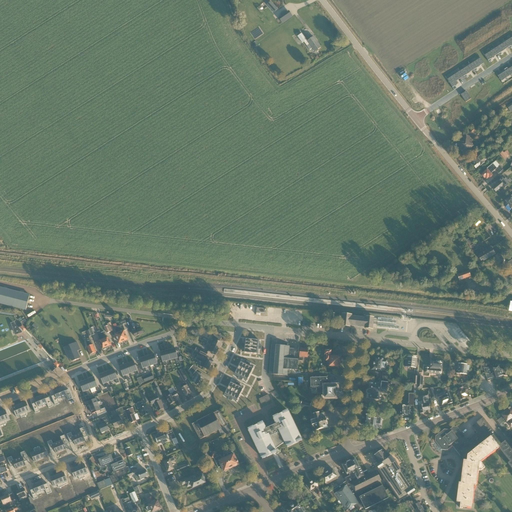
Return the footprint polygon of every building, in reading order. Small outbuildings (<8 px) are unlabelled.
[(272,3),(268,6),(274,13),(278,9),(272,3)] [(283,15),(279,18),(283,24),(287,21),(283,15)] [(300,32),(296,35),(298,37),(300,41),(302,43),(304,42),(308,48),(309,49),(310,50),(312,48),(315,52),(316,51),(317,52),(318,51),(318,50),(321,48),(313,37),(307,41),(302,34),(300,32)] [(505,42),(495,49),(498,54),(501,53),(508,48),(505,42)] [(495,49),(484,56),(488,61),(490,59),(498,54),(495,49)] [(480,58),(470,65),(473,70),(476,69),(483,64),(480,58)] [(470,65),(460,72),(463,77),(466,75),(473,70),(470,65)] [(505,71),(498,76),(501,81),(511,75),(508,70),(505,71)] [(460,72),(447,80),(452,88),(455,86),(457,84),(456,82),(463,77),(460,72)] [(466,92),(461,95),(466,103),(471,99),(466,92)] [(471,142),(466,135),(462,138),(464,140),(458,145),(460,148),(459,149),(464,154),(466,152),(467,154),(471,151),(470,149),(473,146),(471,142)] [(504,153),(502,151),(499,154),(504,159),(510,154),(507,150),(504,153)] [(486,160),(481,153),(477,156),(477,157),(471,161),(474,165),(473,165),(476,169),(480,166),(484,163),(484,162),(486,160)] [(483,174),(482,174),(481,175),(484,178),(485,178),(487,179),(489,177),(489,178),(492,176),(491,174),(495,170),(498,174),(503,170),(499,166),(497,168),(493,164),(486,169),(487,170),(482,173),(483,174)] [(507,190),(500,182),(498,184),(497,184),(495,187),(493,188),(496,192),(495,192),(496,193),(495,193),(497,195),(498,195),(498,196),(500,194),(500,195),(501,194),(503,192),(504,193),(507,190)] [(466,240),(472,252),(477,249),(471,238),(466,240)] [(495,255),(491,249),(479,256),(480,257),(479,258),(481,261),(483,260),(484,261),(495,255)] [(511,258),(509,260),(507,261),(502,252),(497,254),(504,267),(506,266),(509,270),(510,272),(511,270),(511,258)] [(457,275),(459,281),(470,276),(468,271),(457,275)] [(30,295),(0,287),(0,303),(26,310),(30,295)] [(351,315),(342,314),(341,321),(341,326),(351,327),(351,326),(365,327),(365,328),(372,329),(373,318),(366,317),(366,318),(362,317),(351,316),(351,315)] [(397,325),(398,319),(390,318),(389,323),(379,322),(378,327),(400,329),(400,325),(397,325)] [(130,321),(130,322),(126,323),(130,332),(133,331),(135,337),(140,335),(140,334),(144,333),(145,331),(144,330),(142,330),(141,328),(138,329),(136,326),(135,327),(134,324),(132,324),(130,321)] [(41,349),(41,348),(54,362),(54,363),(55,365),(53,367),(52,366),(49,368),(52,371),(59,365),(56,361),(55,361),(42,347),(43,347),(40,344),(40,345),(26,329),(22,325),(19,327),(23,331),(25,330),(39,345),(38,346),(41,349)] [(118,327),(123,341),(124,341),(125,341),(127,340),(127,339),(124,331),(123,331),(122,329),(121,325),(118,327)] [(123,341),(118,327),(115,328),(116,331),(117,333),(116,334),(119,342),(120,342),(120,343),(122,342),(123,341)] [(100,331),(97,332),(98,335),(101,341),(99,341),(102,349),(103,348),(104,349),(107,348),(102,333),(101,334),(100,331)] [(105,332),(102,333),(107,348),(111,347),(110,346),(111,345),(109,337),(107,338),(105,332)] [(222,344),(219,342),(222,338),(213,334),(211,338),(215,340),(214,342),(212,342),(211,343),(208,341),(207,343),(219,349),(220,346),(221,347),(222,344)] [(244,346),(244,353),(250,353),(257,354),(258,349),(258,347),(258,345),(259,340),(252,340),(246,339),(245,339),(245,340),(244,346)] [(90,340),(88,341),(86,342),(88,347),(87,347),(90,355),(96,352),(93,345),(91,340),(90,340)] [(70,348),(65,350),(69,360),(71,359),(72,361),(80,358),(79,355),(78,355),(76,352),(80,350),(77,342),(69,345),(70,348)] [(215,356),(219,349),(207,343),(206,345),(209,347),(210,346),(212,347),(210,352),(212,353),(212,354),(215,356)] [(297,370),(298,360),(294,359),(295,349),(290,349),(290,347),(289,347),(281,346),(272,345),(271,346),(269,373),(269,374),(286,375),(287,375),(287,373),(289,373),(290,370),(297,370)] [(175,348),(168,350),(170,360),(175,359),(176,363),(179,362),(175,348)] [(300,348),(299,359),(307,359),(307,362),(310,362),(310,356),(307,356),(308,349),(300,348)] [(168,350),(160,352),(164,366),(166,365),(165,362),(170,360),(168,350)] [(331,350),(325,350),(325,355),(326,355),(326,361),(330,361),(329,366),(339,367),(339,362),(340,362),(341,357),(331,356),(331,350)] [(198,353),(196,357),(195,359),(202,362),(200,366),(208,370),(212,363),(207,360),(208,358),(198,353)] [(154,354),(147,357),(150,366),(155,365),(156,368),(159,367),(154,354)] [(147,357),(139,359),(144,372),(146,371),(145,368),(150,366),(147,357)] [(383,359),(375,358),(374,365),(373,365),(372,370),(382,371),(382,370),(387,370),(388,363),(387,363),(387,361),(383,360),(383,359)] [(417,359),(408,358),(408,360),(406,360),(405,367),(416,368),(417,359)] [(134,361),(126,364),(130,374),(135,372),(136,375),(139,374),(134,361)] [(238,368),(235,374),(241,377),(247,380),(250,374),(253,368),(249,366),(247,365),(245,364),(241,362),(238,368)] [(440,362),(439,362),(438,363),(437,363),(431,362),(430,369),(429,369),(429,368),(426,368),(425,373),(441,374),(441,369),(442,363),(441,363),(440,362)] [(126,364),(119,367),(124,380),(127,379),(126,376),(130,374),(126,364)] [(468,371),(469,366),(467,365),(458,364),(457,370),(455,370),(455,374),(466,375),(467,371),(468,371)] [(194,374),(198,369),(193,365),(189,370),(194,374)] [(485,367),(484,367),(485,365),(481,365),(480,370),(484,371),(488,381),(492,379),(492,378),(501,375),(505,375),(506,370),(500,369),(497,367),(496,369),(485,367)] [(114,369),(106,372),(110,382),(115,380),(116,383),(119,382),(114,369)] [(106,372),(99,375),(104,388),(107,387),(106,383),(110,382),(106,372)] [(195,384),(200,387),(204,379),(199,377),(199,376),(195,374),(191,382),(195,384)] [(317,388),(317,394),(325,393),(325,398),(338,398),(338,393),(337,393),(337,386),(326,386),(326,383),(328,383),(328,376),(309,376),(310,388),(317,388)] [(94,377),(87,380),(90,389),(95,388),(97,391),(99,390),(94,377)] [(87,380),(79,383),(85,396),(87,395),(86,391),(90,389),(87,380)] [(187,385),(185,382),(181,385),(182,388),(181,389),(185,396),(186,395),(186,396),(187,395),(187,394),(191,392),(187,385)] [(228,388),(225,394),(229,396),(231,397),(233,398),(237,401),(240,394),(243,388),(239,386),(237,385),(235,384),(231,382),(228,388)] [(388,382),(382,382),(381,387),(370,386),(370,390),(367,391),(367,393),(366,393),(366,398),(379,400),(380,393),(387,394),(388,382)] [(459,394),(460,399),(465,398),(464,397),(468,396),(466,390),(469,389),(467,383),(461,384),(463,388),(459,389),(459,390),(456,391),(457,394),(459,394)] [(64,387),(58,389),(62,398),(66,396),(68,400),(72,399),(69,390),(65,391),(64,387)] [(55,395),(51,397),(55,406),(59,404),(58,399),(62,398),(58,389),(53,391),(55,395)] [(166,398),(170,405),(176,401),(174,398),(179,396),(175,391),(169,395),(169,396),(166,398)] [(452,403),(448,391),(437,396),(439,399),(440,399),(442,405),(448,403),(448,404),(452,403)] [(408,406),(400,406),(400,416),(401,416),(402,417),(404,417),(404,416),(405,416),(411,416),(411,406),(414,406),(414,394),(409,394),(409,403),(408,403),(408,406)] [(44,395),(39,397),(42,406),(47,404),(49,408),(53,407),(49,397),(46,399),(44,395)] [(268,395),(259,399),(261,405),(271,400),(268,395)] [(157,396),(150,400),(152,405),(155,403),(155,404),(158,411),(164,408),(162,405),(163,405),(161,401),(160,401),(157,396)] [(422,397),(423,405),(419,406),(420,414),(425,413),(425,411),(430,410),(429,404),(430,404),(428,396),(422,397)] [(35,403),(32,404),(36,413),(40,412),(38,407),(42,406),(39,397),(34,399),(35,403)] [(96,399),(87,402),(89,406),(90,409),(99,406),(102,404),(101,401),(97,403),(96,399)] [(26,402),(19,405),(24,417),(24,416),(24,417),(27,416),(26,412),(29,411),(26,402)] [(142,402),(135,404),(138,409),(140,408),(140,409),(142,413),(143,412),(144,416),(149,413),(146,406),(145,406),(142,402)] [(19,405),(12,408),(16,417),(20,416),(21,418),(22,418),(24,417),(19,405)] [(99,406),(90,409),(92,414),(96,412),(97,416),(102,414),(106,412),(105,408),(100,410),(99,406)] [(133,408),(129,409),(124,411),(127,417),(128,420),(129,420),(131,424),(136,421),(133,414),(135,413),(133,408)] [(218,430),(228,425),(220,410),(192,424),(200,439),(218,430)] [(263,425),(262,422),(248,429),(262,459),(276,452),(274,447),(285,442),(287,447),(302,440),(287,410),(273,417),(274,420),(263,425)] [(6,411),(0,412),(0,416),(3,425),(6,424),(5,421),(9,419),(6,411)] [(511,413),(510,411),(503,416),(506,421),(507,421),(508,424),(510,427),(511,425),(511,420),(511,418),(511,417),(511,413)] [(316,431),(328,427),(326,418),(325,418),(324,413),(319,415),(319,412),(313,414),(314,416),(310,417),(311,420),(312,425),(311,425),(313,433),(316,432),(316,431)] [(361,424),(361,425),(369,426),(369,430),(375,431),(376,423),(376,424),(380,424),(381,418),(377,418),(377,419),(376,419),(376,418),(370,417),(371,413),(363,412),(361,424)] [(103,422),(104,424),(105,425),(99,427),(102,433),(109,430),(107,424),(108,423),(106,417),(100,420),(101,423),(103,422)] [(112,421),(114,424),(115,428),(123,424),(120,418),(114,420),(112,417),(110,418),(112,421)] [(13,427),(21,425),(18,418),(11,421),(13,427)] [(436,436),(435,441),(442,450),(447,450),(448,449),(453,446),(460,456),(460,460),(462,461),(464,461),(461,483),(459,483),(456,502),(460,503),(459,508),(462,508),(463,507),(471,508),(474,485),(476,485),(478,470),(480,471),(484,467),(480,462),(480,461),(481,460),(495,449),(496,449),(503,443),(489,424),(484,418),(475,424),(472,426),(477,433),(467,441),(458,427),(454,427),(450,430),(444,429),(436,436)] [(502,423),(499,419),(497,421),(503,429),(505,428),(502,423)] [(228,425),(218,430),(221,436),(231,432),(231,431),(228,425)] [(81,434),(77,435),(80,444),(85,442),(84,438),(88,436),(84,427),(80,429),(81,434)] [(158,435),(155,436),(158,445),(163,442),(163,441),(169,438),(166,432),(164,433),(163,433),(160,434),(160,433),(157,434),(158,435)] [(71,433),(67,434),(70,443),(74,442),(75,446),(80,444),(77,435),(73,437),(71,433)] [(62,441),(58,443),(61,452),(66,450),(64,446),(68,444),(64,435),(60,437),(62,441)] [(51,440),(47,442),(51,451),(54,450),(56,454),(61,452),(58,443),(53,445),(51,440)] [(39,447),(36,448),(41,460),(48,457),(45,448),(41,450),(39,447)] [(35,452),(31,454),(34,462),(41,460),(36,448),(34,449),(35,452)] [(22,458),(18,459),(21,468),(26,466),(24,462),(28,460),(24,451),(20,453),(22,458)] [(378,453),(375,455),(379,461),(377,462),(379,464),(381,467),(378,469),(381,472),(381,473),(387,482),(386,483),(390,488),(386,490),(388,494),(392,491),(399,502),(400,501),(414,492),(414,491),(415,491),(391,456),(388,458),(387,459),(385,457),(386,456),(382,451),(378,453)] [(216,453),(213,452),(211,458),(214,459),(218,468),(222,466),(224,472),(225,471),(226,472),(228,471),(228,470),(234,467),(235,467),(237,466),(239,465),(238,464),(239,463),(237,460),(234,455),(233,455),(232,452),(227,454),(228,457),(222,460),(221,456),(216,453)] [(113,460),(111,455),(99,460),(100,462),(99,462),(100,463),(102,467),(111,464),(112,468),(112,469),(113,469),(116,468),(113,460)] [(11,457),(7,458),(11,467),(14,466),(16,470),(21,468),(18,459),(13,461),(11,457)] [(116,468),(113,469),(114,473),(126,468),(125,464),(124,463),(122,457),(113,460),(116,468)] [(164,462),(168,471),(174,469),(171,462),(175,460),(174,458),(164,462)] [(332,491),(329,493),(336,503),(339,501),(346,511),(355,505),(359,511),(361,510),(362,509),(363,508),(361,505),(362,504),(365,509),(390,497),(388,494),(386,490),(384,485),(359,497),(357,492),(378,482),(377,482),(381,480),(376,471),(365,476),(360,467),(359,467),(355,459),(350,461),(352,464),(348,465),(347,463),(342,465),(346,473),(348,473),(350,476),(345,478),(346,481),(332,491)] [(84,464),(78,467),(82,479),(83,478),(85,478),(84,475),(88,474),(88,473),(84,464)] [(504,464),(479,485),(485,493),(487,492),(504,511),(511,511),(511,476),(509,473),(510,472),(504,464)] [(78,467),(71,470),(74,478),(78,477),(79,478),(79,480),(82,479),(78,467)] [(145,470),(138,473),(137,469),(131,471),(131,472),(127,474),(128,477),(134,475),(137,481),(144,478),(148,476),(145,470)] [(321,476),(326,485),(338,478),(333,469),(321,476)] [(204,480),(207,479),(204,471),(199,473),(201,477),(196,479),(195,475),(192,477),(180,482),(182,485),(185,484),(187,487),(191,485),(192,488),(201,484),(201,485),(204,484),(204,483),(205,483),(204,480)] [(64,473),(57,475),(62,487),(65,486),(64,484),(68,482),(64,473)] [(57,475),(50,478),(54,487),(57,485),(59,488),(62,487),(57,475)] [(100,490),(113,484),(110,478),(97,483),(100,490)] [(314,489),(318,495),(322,492),(318,487),(320,486),(319,484),(316,479),(306,486),(311,492),(314,489)] [(68,483),(70,489),(79,486),(77,480),(68,483)] [(42,481),(37,483),(41,492),(45,490),(47,494),(51,493),(47,484),(44,485),(42,481)] [(34,489),(30,491),(34,500),(38,498),(36,494),(41,492),(37,483),(32,485),(34,489)] [(142,492),(140,485),(134,488),(137,494),(142,492)] [(16,492),(19,501),(27,498),(24,489),(16,492)] [(138,508),(135,502),(138,501),(134,492),(129,494),(132,501),(130,502),(134,511),(139,511),(140,511),(138,508)] [(4,505),(7,504),(7,503),(15,500),(13,494),(9,495),(0,498),(3,505),(4,505)] [(157,501),(155,502),(152,496),(147,499),(149,504),(148,505),(149,506),(146,508),(148,511),(151,510),(151,511),(152,511),(157,510),(158,510),(161,509),(160,506),(159,506),(157,501)] [(416,503),(415,501),(408,505),(412,511),(414,509),(415,511),(424,511),(425,511),(422,506),(421,506),(418,502),(416,503)] [(303,511),(300,508),(301,508),(298,503),(287,510),(288,511),(303,511)]
